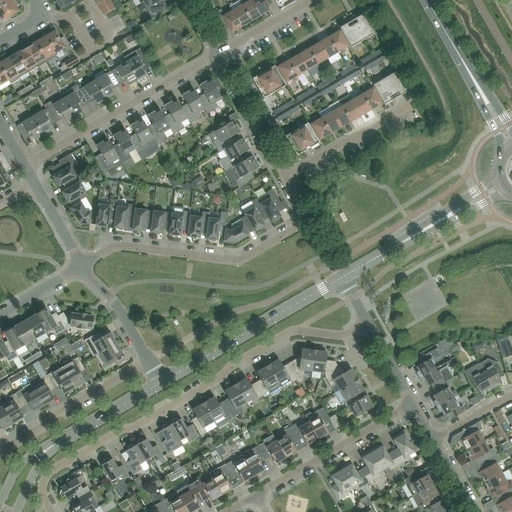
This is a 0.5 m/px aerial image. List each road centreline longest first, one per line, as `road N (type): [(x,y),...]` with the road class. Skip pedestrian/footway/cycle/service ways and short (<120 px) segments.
road 1 (residential): [(51,511),(42,485),(59,465),(294,330),(343,335),(366,322)]
road 2 (residential): [(80,264),(114,246),(239,259),(309,218),(287,177)]
road 3 (residential): [(23,166),(219,54)]
road 4 (tertiary): [(160,382),(342,276)]
road 5 (tertiary): [(160,382),(53,444),(7,511)]
road 6 (residential): [(255,496),(413,405)]
road 7 (residential): [(0,451),(148,360)]
road 8 (residential): [(287,177),(414,102)]
road 9 (residential): [(287,177),(219,54)]
road 10 (tertiary): [(499,172),(398,245)]
road 11 (tertiary): [(398,245),(509,191)]
